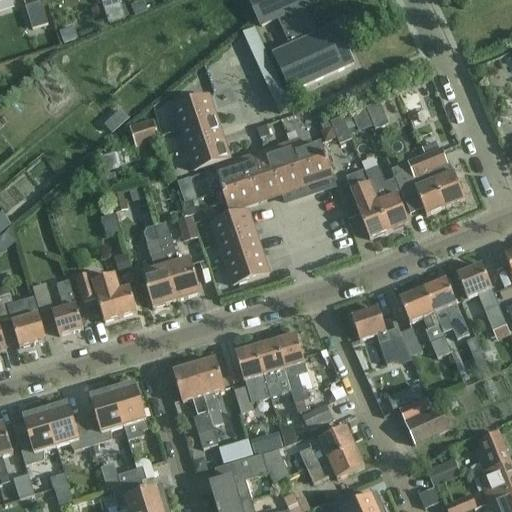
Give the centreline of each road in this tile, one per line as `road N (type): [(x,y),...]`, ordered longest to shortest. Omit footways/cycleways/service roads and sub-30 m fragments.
road 1 (residential): [(510,220),(414,0)]
road 2 (residential): [(413,511),(314,295)]
road 3 (residential): [(314,295),(510,220)]
road 4 (residential): [(143,349),(314,295)]
road 5 (residential): [(194,511),(143,349)]
road 6 (residential): [(0,391),(143,349)]
